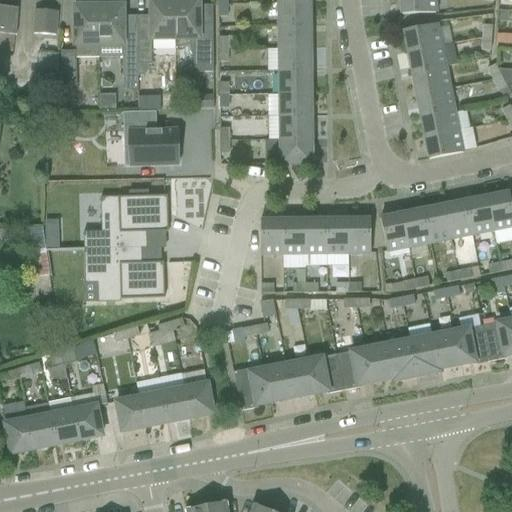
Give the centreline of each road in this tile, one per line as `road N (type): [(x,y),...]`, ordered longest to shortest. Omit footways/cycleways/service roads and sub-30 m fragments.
road 1 (residential): [(219,322),(251,197),(352,190),(382,169)]
road 2 (residential): [(382,169),(348,0)]
road 3 (tertiary): [(145,475),(0,504)]
road 4 (tertiary): [(418,407),(290,446)]
road 5 (residential): [(382,169),(413,177),(511,153)]
road 6 (tertiary): [(290,446),(422,433)]
road 7 (residential): [(197,464),(314,511)]
